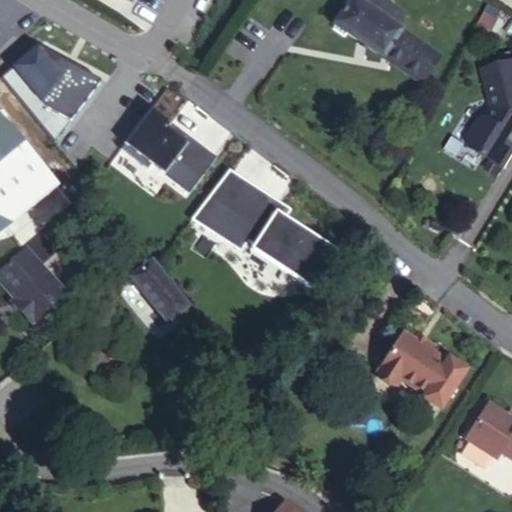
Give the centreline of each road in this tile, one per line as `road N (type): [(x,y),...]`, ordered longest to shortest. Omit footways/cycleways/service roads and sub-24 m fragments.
road 1 (residential): [(47,0),(185,82),(511,330)]
road 2 (residential): [(0,438),(21,456),(67,471),(175,460),(267,478),(320,511)]
